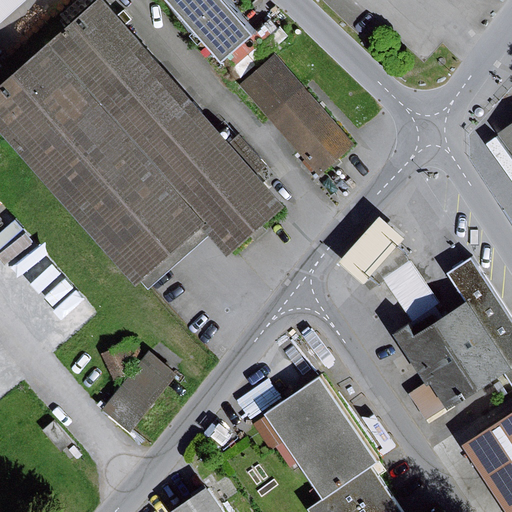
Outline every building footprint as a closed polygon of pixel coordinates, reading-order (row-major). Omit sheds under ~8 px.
[(0,0),(0,17),(3,20),(24,0),(0,0)] [(288,204),(110,0),(98,0),(50,42),(214,231),(232,252),(288,204)] [(258,29),(232,0),(175,0),(226,57),(258,29)] [(50,42),(0,85),(0,119),(148,289),(214,231),(50,42)] [(355,143),(276,52),(240,84),(320,174),(355,143)] [(511,123),(500,132),(511,148),(511,123)] [(511,155),(498,135),(488,143),(511,176),(511,155)] [(405,236),(380,214),(340,259),(365,281),(372,273),(399,243),(405,236)] [(442,304),(399,243),(372,273),(382,283),(387,278),(415,321),(436,307),(442,304)] [(415,321),(397,332),(428,381),(446,408),(507,370),(511,377),(511,315),(473,255),(448,271),(467,300),(442,316),(436,307),(415,321)] [(135,339),(101,352),(111,378),(133,369),(129,361),(141,356),(135,339)] [(150,350),(104,407),(131,429),(178,372),(150,350)] [(322,375),(269,410),(326,496),(373,464),(379,460),(322,375)] [(446,408),(428,381),(409,393),(426,421),(446,408)] [(511,511),(511,412),(464,444),(509,511),(511,511)] [(56,419),(44,429),(61,451),(73,441),(56,419)] [(405,511),(373,464),(326,496),(309,507),(312,511),(405,511)] [(227,511),(210,485),(172,510),(173,511),(227,511)]
